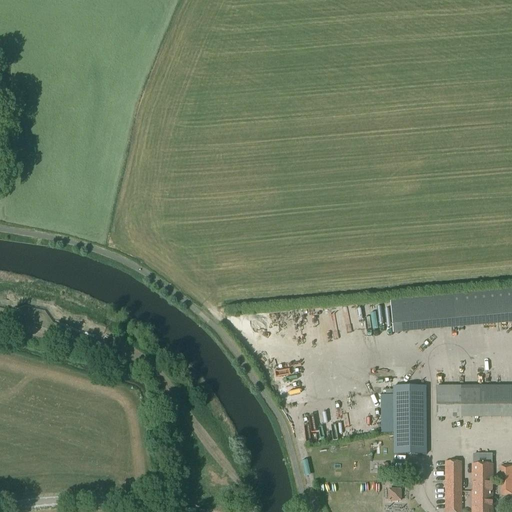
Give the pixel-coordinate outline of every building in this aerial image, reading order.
[(85,322),(77,321),(76,329),(84,330),(85,322)] [(339,385),(346,384),(346,380),(328,382),(329,392),(339,391),(339,385)] [(511,387),(461,387),(436,387),(436,418),(511,418),(511,387)] [(393,455),(426,455),(426,388),(393,388),(393,390),(393,396),(393,455)] [(444,511),(461,511),(461,466),(461,463),(444,463),(444,511)] [(491,511),(491,465),(473,465),(472,511),(491,511)] [(511,496),(511,466),(501,466),(500,497),(511,496)] [(389,491),(389,502),(400,502),(400,490),(389,491)]
